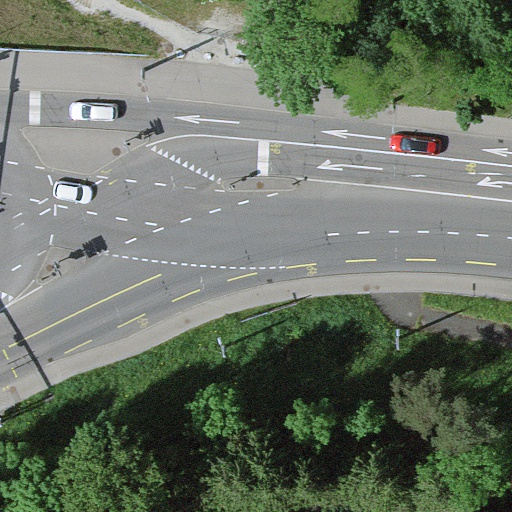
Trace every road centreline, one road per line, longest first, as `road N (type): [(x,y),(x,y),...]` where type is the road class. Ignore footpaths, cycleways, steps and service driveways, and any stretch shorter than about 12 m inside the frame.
road 1 (primary): [(511,206),(183,182)]
road 2 (secondary): [(183,182),(180,223),(163,243),(0,314)]
road 3 (primary): [(0,177),(183,182)]
